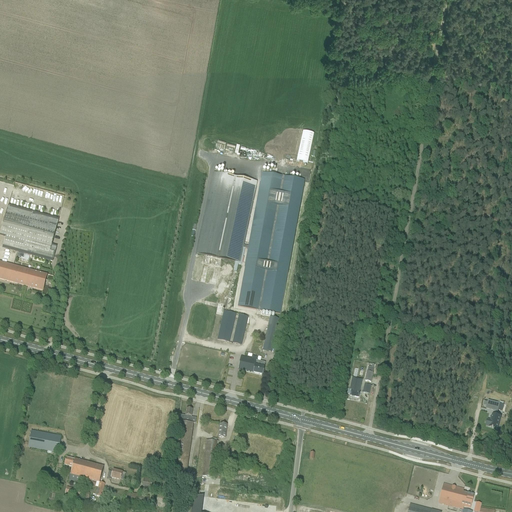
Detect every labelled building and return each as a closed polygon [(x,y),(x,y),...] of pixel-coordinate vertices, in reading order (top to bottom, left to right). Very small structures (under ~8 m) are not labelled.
[(235,262),(233,272),(237,273),(239,263),(243,246),(257,182),(214,173),(197,254),(235,262)] [(248,250),(238,307),(280,315),(304,182),(263,174),(249,247),(243,246),(242,249),(248,250)] [(6,237),(3,248),(52,261),(56,247),(51,245),(58,220),(8,207),(0,236),(6,237)] [(0,263),(0,280),(31,288),(35,272),(0,263)] [(35,272),(31,288),(43,292),(47,276),(35,272)] [(211,338),(217,308),(204,305),(198,335),(211,338)] [(224,311),(217,340),(229,343),(236,314),(224,311)] [(239,315),(232,343),(241,345),(244,330),(247,317),(239,315)] [(270,317),(262,350),(271,352),(279,319),(270,317)] [(241,356),(239,365),(238,369),(262,375),(263,370),(265,363),(256,361),(257,358),(252,356),(251,359),(242,357),(242,356),(241,356)] [(352,378),(349,390),(351,391),(350,396),(358,398),(360,392),(359,392),(362,380),(352,378)] [(488,400),(486,407),(498,411),(500,404),(488,400)] [(179,423),(172,481),(185,482),(193,424),(195,424),(195,423),(196,418),(191,418),(192,410),(186,409),(185,416),(180,415),(180,418),(179,423)] [(488,420),(487,426),(489,427),(493,428),(492,429),(493,429),(494,429),(497,429),(500,417),(493,415),(491,421),(488,420)] [(220,425),(219,430),(218,438),(225,439),(226,425),(220,425)] [(47,451),(47,453),(51,454),(52,452),(58,453),(61,437),(31,431),(28,447),(47,451)] [(202,471),(201,477),(205,478),(215,479),(219,441),(205,440),(202,471)] [(66,458),(65,463),(64,466),(72,468),(70,475),(69,480),(80,483),(82,478),(85,479),(89,463),(74,459),(74,460),(66,458)] [(89,463),(85,479),(96,482),(95,487),(98,487),(96,496),(101,497),(104,484),(99,483),(103,467),(89,463)] [(108,477),(108,480),(111,480),(112,479),(120,481),(120,480),(124,481),(126,473),(113,470),(112,473),(109,472),(108,477)] [(143,478),(142,488),(170,492),(171,482),(143,478)] [(442,489),(438,504),(459,509),(460,505),(464,505),(463,507),(470,509),(471,505),(473,496),(463,493),(463,490),(443,484),(442,489)] [(65,493),(78,497),(79,491),(67,487),(65,493)] [(125,492),(124,502),(147,506),(149,496),(125,492)] [(191,511),(200,511),(202,502),(203,497),(193,496),(191,511)]
